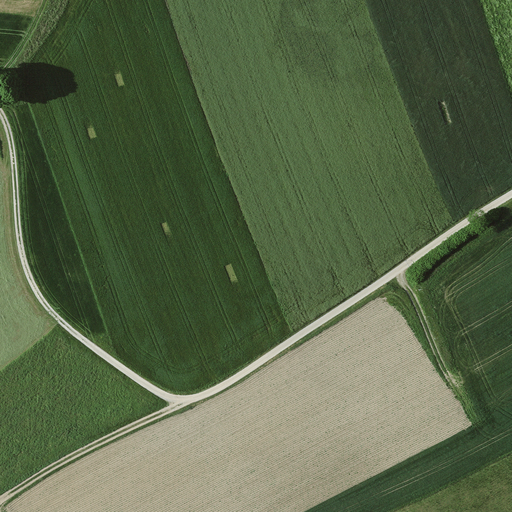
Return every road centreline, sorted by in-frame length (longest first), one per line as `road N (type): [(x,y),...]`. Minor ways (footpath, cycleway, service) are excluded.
road 1 (track): [(511,195),(204,396),(181,403),(155,393),(48,308),(18,249),(13,145),(0,112)]
road 2 (track): [(181,403),(68,456),(0,499)]
